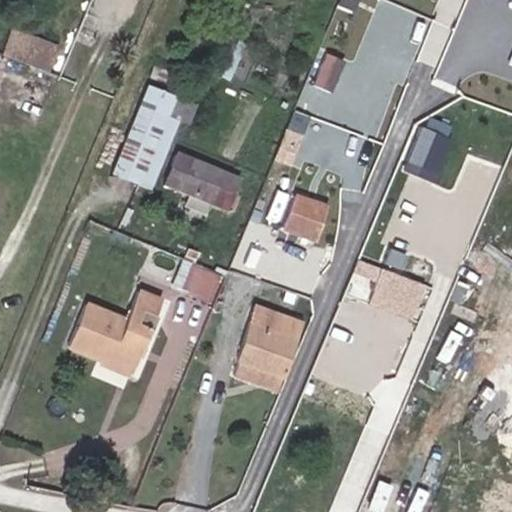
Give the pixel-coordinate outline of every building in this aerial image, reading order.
[(109,12),(96,6),(86,31),(99,37),(109,12)] [(314,114),(328,79),(310,72),(296,107),(314,114)] [(168,104),(177,108),(184,111),(193,91),(147,73),(110,164),(147,178),(156,159),(146,155),(168,104)] [(191,114),(200,94),(193,91),(184,111),(191,114)] [(156,159),(177,108),(168,104),(146,155),(156,159)] [(415,123),(402,158),(436,171),(449,136),(415,123)] [(236,167),(176,143),(164,173),(188,182),(183,195),(203,203),(208,190),(224,196),(230,182),(236,167)] [(230,199),(236,185),(230,182),(224,196),(230,199)] [(265,196),(258,193),(252,208),(259,210),(265,196)] [(315,230),(279,217),(273,233),(309,246),(315,230)] [(224,277),(190,263),(179,290),(213,304),(224,277)] [(125,306),(118,303),(102,342),(130,354),(145,314),(135,309),(141,297),(150,299),(156,284),(137,277),(125,306)] [(102,342),(118,303),(85,289),(65,336),(95,348),(97,341),(102,342)] [(291,306),(252,293),(234,348),(240,350),(275,362),(280,363),(300,304),(293,302),(291,306)] [(94,351),(98,353),(102,342),(97,341),(95,348),(94,351)] [(102,342),(98,353),(126,365),(130,354),(102,342)] [(271,377),(275,362),(240,350),(236,366),(271,377)]
